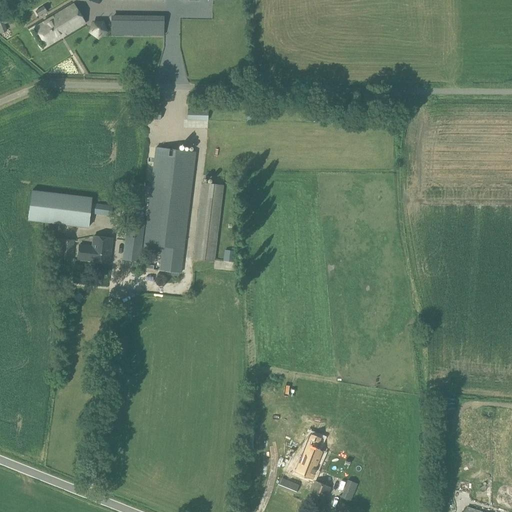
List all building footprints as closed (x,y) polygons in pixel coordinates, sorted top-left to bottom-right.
[(95,0),(95,9),(103,9),(103,0),(95,0)] [(36,28),(47,46),(84,23),(73,5),(36,28)] [(35,12),(38,17),(47,12),(44,6),(35,12)] [(164,36),(164,16),(123,16),(111,16),(111,28),(111,36),(164,36)] [(160,121),(161,111),(145,109),(143,119),(160,121)] [(207,121),(208,110),(188,110),(187,121),(207,121)] [(247,122),(267,121),(266,113),(246,113),(247,122)] [(330,123),(330,113),(311,113),(310,123),(330,123)] [(162,246),(161,254),(183,256),(195,153),(156,148),(144,244),(162,246)] [(214,262),(223,186),(201,182),(192,259),(214,262)] [(92,198),(32,191),(28,221),(88,228),(92,198)] [(98,205),(92,205),(91,214),(111,217),(113,206),(98,204),(98,205)] [(143,219),(144,207),(134,206),(132,217),(127,216),(122,260),(140,262),(145,219),(143,219)] [(109,264),(112,239),(95,237),(93,247),(80,246),(79,260),(92,261),(92,262),(109,264)] [(72,261),(74,240),(61,238),(58,260),(72,261)] [(161,254),(160,271),(181,273),(183,256),(161,254)] [(252,452),(253,433),(243,432),(242,451),(252,452)] [(307,446),(297,472),(312,477),(322,452),(307,446)] [(357,485),(362,471),(321,460),(317,474),(357,485)] [(324,506),(331,488),(314,482),(307,499),(324,506)]
